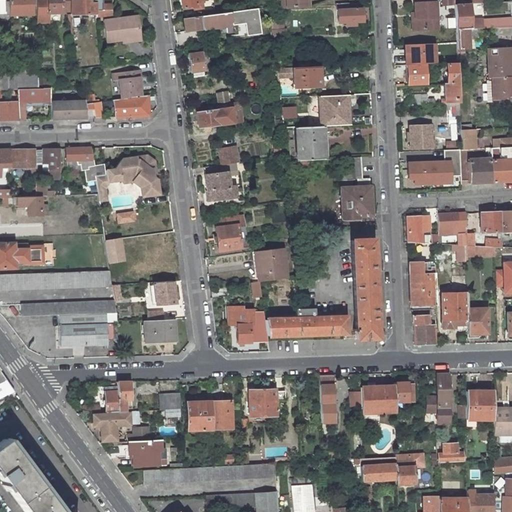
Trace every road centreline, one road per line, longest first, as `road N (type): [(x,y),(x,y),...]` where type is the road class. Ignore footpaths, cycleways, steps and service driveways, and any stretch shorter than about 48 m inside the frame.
road 1 (residential): [(208,369),(173,130)]
road 2 (residential): [(392,202),(381,0)]
road 3 (residential): [(208,369),(398,361)]
road 4 (residential): [(31,383),(55,375),(208,369)]
road 5 (residential): [(173,130),(0,136)]
road 6 (residential): [(398,361),(392,202)]
road 7 (tertiary): [(123,511),(31,383)]
road 8 (residential): [(173,130),(152,1)]
road 9 (residential): [(511,196),(392,202)]
